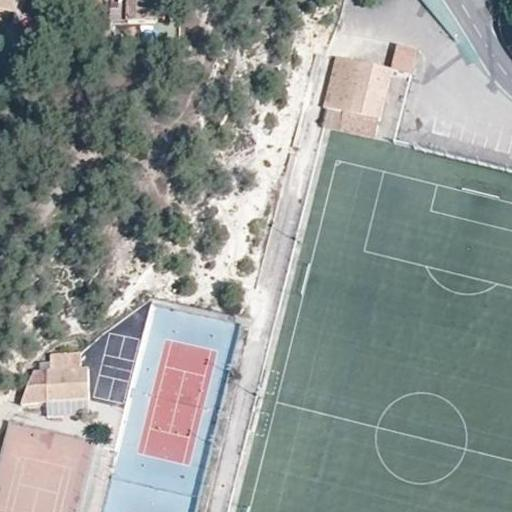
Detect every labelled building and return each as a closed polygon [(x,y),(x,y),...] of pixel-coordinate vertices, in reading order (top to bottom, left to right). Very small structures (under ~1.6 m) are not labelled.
[(36,0),(42,2),(42,0),(0,0),(0,11),(16,16),(20,0),(36,0)] [(127,23),(128,2),(119,1),(118,0),(110,0),(109,23),(127,23)] [(118,0),(119,1),(128,2),(127,23),(156,24),(157,0),(118,0)] [(410,76),(417,52),(398,47),(392,72),(410,76)] [(375,99),(377,90),(388,92),(392,72),(336,58),(324,109),(329,110),(381,122),(386,102),(375,99)] [(386,102),(388,92),(377,90),(375,99),(386,102)] [(376,140),(381,122),(329,110),(325,127),(376,140)] [(91,417),(89,370),(82,370),(81,353),(50,354),(50,371),(33,372),(21,404),(47,403),(48,418),(91,417)]
